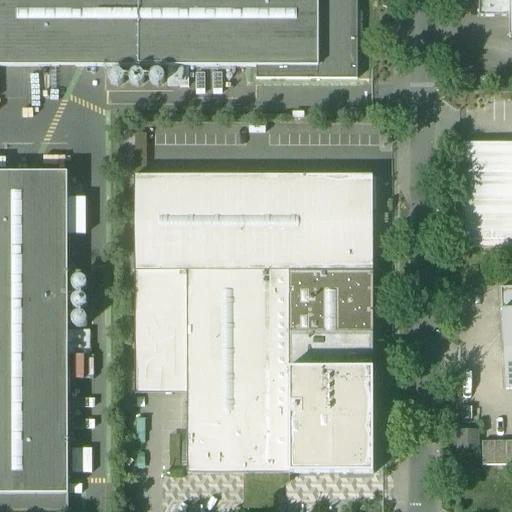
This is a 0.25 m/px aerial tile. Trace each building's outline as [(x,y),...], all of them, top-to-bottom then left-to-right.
[(318,0),(0,0),(0,68),(256,69),(319,68),(318,0)] [(357,0),(318,0),(319,68),(256,69),(256,81),(357,81),(357,0)] [(511,0),(479,0),(479,19),(510,19),(510,39),(511,38),(511,0)] [(124,84),(125,81),(124,78),(122,75),(120,73),(117,73),(114,74),(112,75),(110,78),(109,81),(110,84),(112,86),(114,88),(117,88),(120,88),(123,86),(124,84)] [(144,83),(145,81),(144,78),(143,75),(140,73),(137,73),(134,74),(132,75),(130,78),(129,81),(130,84),(132,86),(134,88),(137,88),(140,88),(143,86),(144,83)] [(165,83),(165,81),(164,78),(163,75),(160,73),(157,73),(154,74),(152,75),(150,78),(150,81),(150,84),(152,86),(155,88),(157,88),(160,88),(163,86),(165,83)] [(511,145),(463,146),(463,243),(511,242),(511,145)] [(67,175),(0,174),(0,495),(68,496),(67,175)] [(373,178),(135,178),(135,275),(187,275),(191,274),(289,274),(373,274),(373,178)] [(191,274),(187,275),(188,395),(188,476),(289,476),(289,371),(289,274),(191,274)] [(373,274),(289,274),(289,371),(350,371),(350,359),(373,359),(373,274)] [(187,275),(135,275),(136,395),(188,395),(187,275)] [(511,289),(501,290),(502,312),(511,311),(511,289)] [(511,311),(502,312),(506,392),(511,391),(511,311)] [(350,371),(289,371),(289,476),(374,476),(373,371),(350,371)] [(476,452),(476,432),(459,432),(459,444),(464,444),(464,452),(476,452)] [(495,467),(494,443),(482,444),(483,468),(495,467)] [(507,467),(506,443),(494,443),(495,467),(507,467)] [(67,511),(68,496),(0,495),(0,511),(67,511)]
